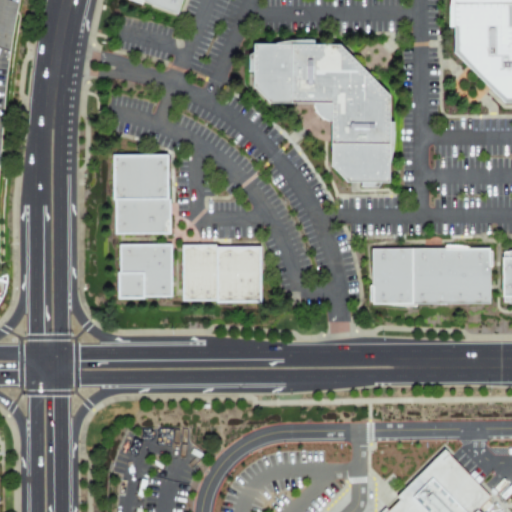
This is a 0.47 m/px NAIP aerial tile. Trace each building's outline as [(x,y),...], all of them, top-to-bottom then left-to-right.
[(183,0),(177,17),(130,0),(183,0)] [(452,58),(452,0),(510,0),(511,30),(511,105),(499,105),(452,58)] [(344,43),(390,90),(390,183),(346,183),(331,167),(331,119),(328,118),(325,118),(323,116),(321,115),(319,113),(317,110),(316,108),(315,105),(315,102),(266,102),(253,88),(253,43),(344,43)] [(169,200),(115,200),(113,200),(112,156),(169,155),(169,200)] [(115,235),(115,200),(169,200),(171,200),(172,235),(115,235)] [(121,297),(120,245),(172,245),(172,296),(121,297)] [(217,247),(217,250),(217,302),(182,302),(182,246),(217,245),(217,247)] [(217,304),(217,302),(217,250),(217,247),(262,247),(262,304),(217,304)] [(372,249),(489,249),(490,304),(372,304),(372,249)] [(503,251),(511,251),(511,306),(504,306),(503,251)] [(0,295),(8,286),(0,278),(0,295)] [(382,511),(475,511),(473,510),(488,496),(441,448),(392,497),(395,499),(382,511)]
